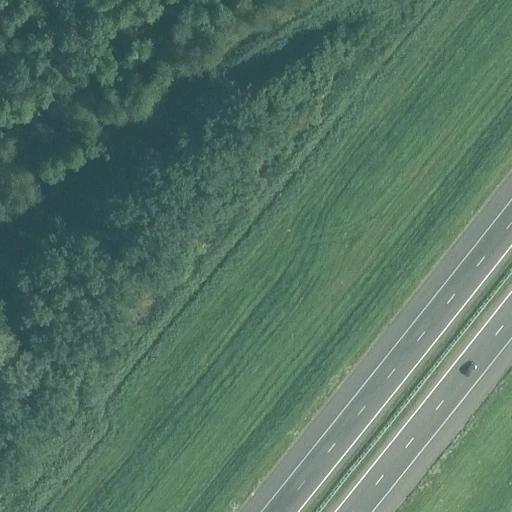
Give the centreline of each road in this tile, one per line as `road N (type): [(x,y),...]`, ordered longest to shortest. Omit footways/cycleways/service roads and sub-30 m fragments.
road 1 (motorway): [(511,212),(277,511)]
road 2 (motorway): [(350,511),(511,309)]
